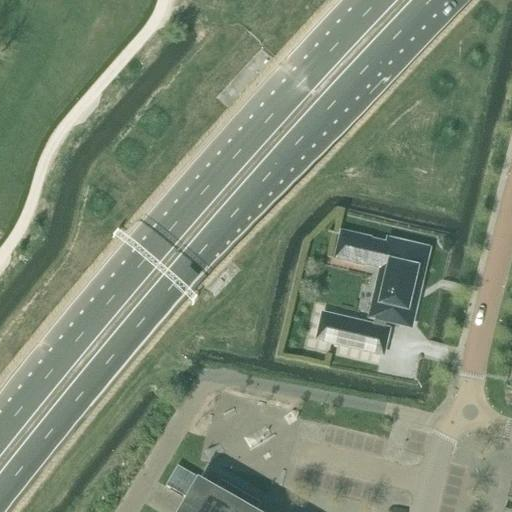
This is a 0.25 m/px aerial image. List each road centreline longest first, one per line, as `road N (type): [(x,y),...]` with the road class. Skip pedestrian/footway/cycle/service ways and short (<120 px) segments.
road 1 (trunk): [(0,498),(210,242),(433,0)]
road 2 (trunk): [(383,0),(201,196),(0,438)]
road 3 (residential): [(469,412),(471,372),(511,211)]
